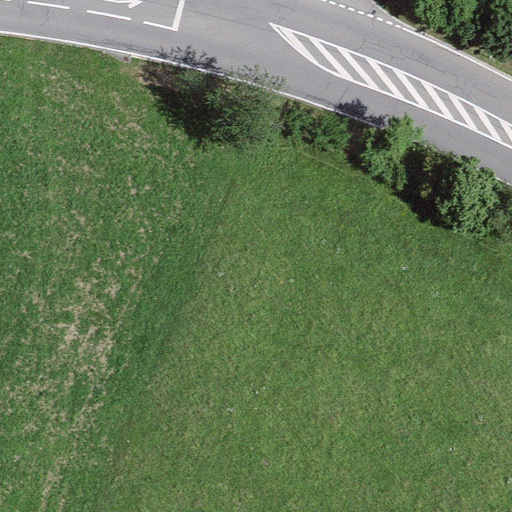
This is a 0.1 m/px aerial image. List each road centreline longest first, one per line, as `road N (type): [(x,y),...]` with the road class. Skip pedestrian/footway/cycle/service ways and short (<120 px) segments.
road 1 (secondary): [(224,24),(338,61),(511,137)]
road 2 (secondary): [(103,0),(224,24)]
